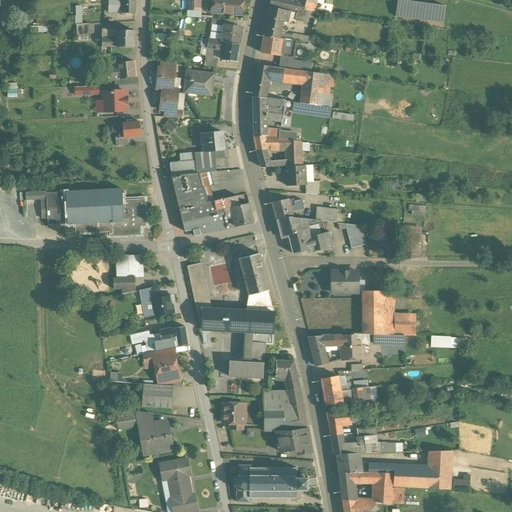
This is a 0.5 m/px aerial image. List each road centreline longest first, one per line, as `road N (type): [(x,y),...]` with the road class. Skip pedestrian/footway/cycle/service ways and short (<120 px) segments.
road 1 (tertiary): [(265,226),(294,313),(336,511)]
road 2 (residential): [(172,245),(224,511)]
road 3 (residential): [(143,0),(142,73),(172,245)]
road 4 (track): [(511,264),(276,264)]
road 5 (tertiary): [(263,0),(242,116),(265,226)]
road 6 (track): [(39,243),(44,378),(91,435)]
road 7 (unclassified): [(0,92),(26,242)]
road 8 (unclassified): [(172,245),(26,242)]
